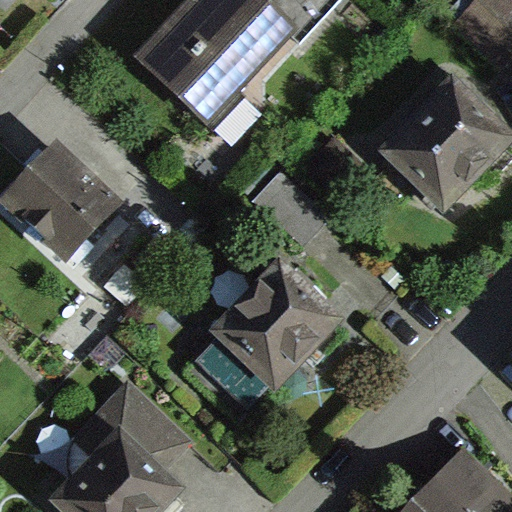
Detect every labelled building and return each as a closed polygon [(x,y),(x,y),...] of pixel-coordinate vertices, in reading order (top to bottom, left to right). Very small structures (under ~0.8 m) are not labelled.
[(194,0),(135,62),(209,132),(299,38),(335,0),(194,0)] [(511,63),(511,0),(476,0),(450,28),(501,75),(511,63)] [(511,152),(511,143),(456,89),(384,162),(444,221),(511,152)] [(362,169),(332,142),(306,169),(336,197),(362,169)] [(123,209),(57,150),(0,213),(0,214),(65,273),(123,209)] [(250,208),(301,257),(332,224),(281,175),(250,208)] [(349,329),(279,265),(209,341),(218,349),(197,371),(248,417),(268,396),(277,405),(349,329)] [(125,267),(105,289),(127,309),(147,288),(125,267)] [(73,443),(93,462),(50,507),(54,511),(172,511),(185,499),(163,478),(195,444),(130,383),(73,443)] [(511,511),(511,497),(463,452),(408,511),(511,511)]
